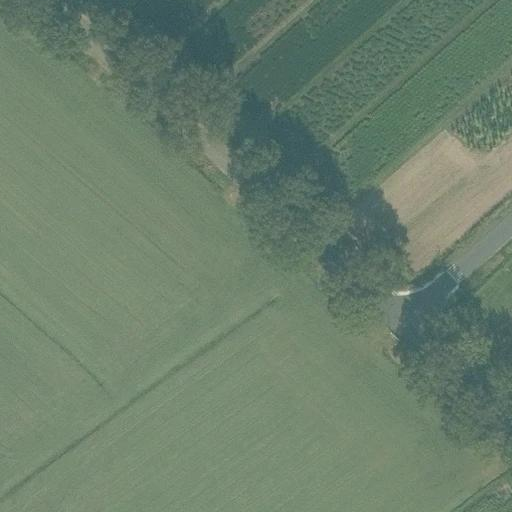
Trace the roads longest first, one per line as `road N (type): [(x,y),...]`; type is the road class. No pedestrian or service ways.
road 1 (unclassified): [(406,325),(28,0)]
road 2 (unclassified): [(406,325),(511,229)]
road 3 (unclassified): [(511,416),(406,325)]
